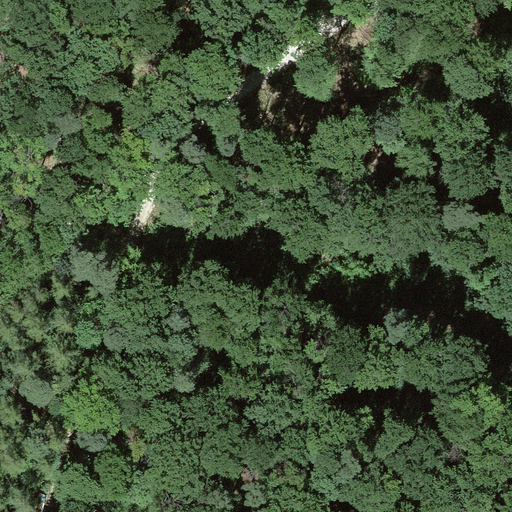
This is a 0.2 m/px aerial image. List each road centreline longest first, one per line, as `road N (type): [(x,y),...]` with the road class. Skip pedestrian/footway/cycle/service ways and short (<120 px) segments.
road 1 (track): [(374,0),(161,148),(0,293)]
road 2 (track): [(53,511),(161,148)]
